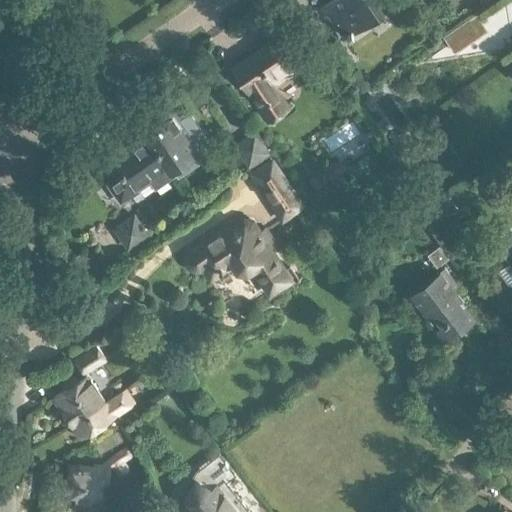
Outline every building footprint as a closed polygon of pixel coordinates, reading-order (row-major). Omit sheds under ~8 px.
[(383,10),(376,0),(328,0),(322,5),(334,22),(331,23),(342,38),(383,10)] [(454,53),(479,36),(467,19),(442,36),(454,53)] [(288,53),(276,35),(231,65),(267,119),(284,107),(285,102),(280,95),(276,95),(269,84),(299,64),(290,51),(288,53)] [(511,75),(511,56),(503,63),(511,75)] [(234,79),(225,66),(219,70),(229,85),(235,81),(233,79),(234,79)] [(368,84),(357,68),(345,76),(356,92),(368,84)] [(189,112),(179,119),(172,108),(142,128),(147,136),(170,170),(200,150),(198,147),(208,140),(189,112)] [(397,148),(413,136),(407,128),(386,143),(391,151),(397,148)] [(265,149),(253,132),(235,144),(247,162),(265,149)] [(170,170),(147,136),(114,157),(122,170),(119,171),(121,175),(109,183),(119,199),(137,188),(138,189),(150,182),(154,189),(174,175),(170,170)] [(301,204),(291,189),(271,159),(251,173),(271,202),(282,218),(301,204)] [(329,178),(344,168),(338,159),(323,169),(329,178)] [(427,211),(437,225),(458,211),(448,197),(427,211)] [(144,234),(132,216),(114,228),(126,246),(144,234)] [(221,227),(188,249),(187,251),(186,252),(185,254),(185,256),(185,258),(185,260),(186,262),(187,264),(188,266),(190,267),(192,268),(194,268),(196,269),(198,269),(201,268),(202,267),(209,277),(232,262),(236,268),(245,270),(251,266),(268,291),(281,282),(284,288),(298,278),(289,264),(284,267),(270,248),(275,245),(263,228),(261,229),(256,228),(256,226),(251,219),(243,218),(238,220),(238,225),(233,224),(232,229),(221,227)] [(96,239),(96,237),(94,236),(93,235),(91,235),(89,235),(87,236),(86,237),(85,239),(85,240),(85,242),(86,244),(87,245),(89,246),(90,247),(92,246),(94,245),(95,244),(96,243),(97,241),(96,239)] [(439,244),(426,254),(436,267),(449,257),(439,244)] [(511,258),(498,269),(511,287),(511,258)] [(458,284),(444,267),(408,294),(446,341),(476,317),(453,288),(458,284)] [(82,372),(106,356),(98,343),(73,359),(82,372)] [(70,424),(74,422),(106,401),(88,372),(77,379),(74,374),(63,382),(66,387),(52,396),(70,424)] [(170,383),(162,372),(156,377),(163,387),(170,383)] [(419,377),(407,387),(439,426),(451,416),(419,377)] [(125,389),(106,401),(74,422),(82,434),(124,407),(121,402),(130,397),(125,389)] [(123,461),(115,451),(93,467),(81,466),(82,464),(79,463),(79,465),(69,464),(65,496),(74,497),(73,504),(89,506),(90,499),(101,500),(102,486),(108,483),(110,470),(123,461)]
